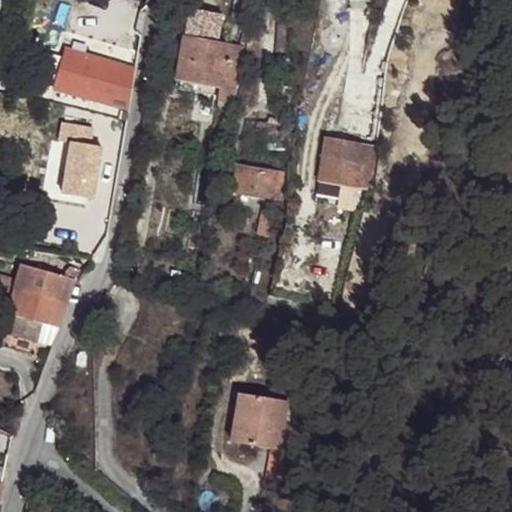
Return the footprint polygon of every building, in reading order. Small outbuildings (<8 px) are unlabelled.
[(103,2),(97,0),(74,0),(68,23),(96,28),(103,2)] [(287,50),(290,1),(276,0),(273,0),(272,48),(287,50)] [(371,40),(372,28),(363,26),(363,39),(371,40)] [(223,85),(230,43),(188,36),(185,35),(184,40),(178,76),(220,84),(223,85)] [(230,99),(239,44),(230,43),(223,85),(220,84),(219,93),(218,97),(230,99)] [(128,96),(131,79),(100,71),(102,59),(70,53),(61,87),(61,91),(69,93),(92,99),(96,89),(128,96)] [(389,91),(394,65),(379,62),(374,87),(389,91)] [(176,85),(219,93),(220,84),(178,76),(176,85)] [(42,98),(52,101),(54,85),(45,84),(42,98)] [(66,105),(69,93),(61,91),(61,87),(54,85),(52,101),(66,105)] [(360,118),(358,132),(376,137),(380,137),(385,105),(364,100),(360,118)] [(326,136),(318,179),(367,189),(375,145),(326,136)] [(237,165),(233,188),(274,197),(279,173),(237,165)] [(275,211),(263,210),(258,234),(271,237),(275,211)] [(62,275),(21,263),(14,286),(12,296),(8,310),(44,321),(59,325),(67,301),(74,278),(62,275)] [(63,269),(62,275),(74,278),(76,279),(79,269),(68,266),(63,269)] [(0,282),(0,292),(12,296),(14,286),(0,282)] [(12,296),(0,292),(0,308),(8,310),(12,296)] [(44,321),(8,310),(3,327),(39,338),(44,321)] [(278,451),(286,403),(236,393),(228,442),(278,451)]
